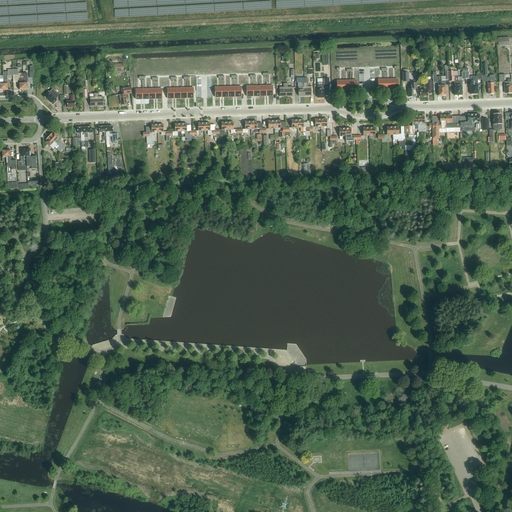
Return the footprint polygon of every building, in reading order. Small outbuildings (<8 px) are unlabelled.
[(498,35),(499,46),(510,45),(509,38),(508,34),(498,35)] [(7,76),(13,76),(13,70),(8,70),(8,72),(3,72),(3,79),(4,91),(8,90),(7,76)] [(458,81),(458,77),(453,77),(453,71),(449,71),(449,77),(449,82),(454,82),(455,88),(454,89),(454,91),(454,96),(459,96),(458,81)] [(477,76),(476,77),(474,77),(474,94),(478,94),(478,85),(478,80),(482,80),(482,73),(480,73),(480,72),(477,72),(477,74),(477,76)] [(420,97),(428,96),(428,94),(432,94),(432,82),(426,82),(426,91),(420,91),(420,97)] [(417,89),(417,86),(416,83),(410,83),(410,87),(410,89),(408,89),(408,97),(415,97),(414,89),(417,89)] [(122,94),(119,95),(120,100),(121,100),(122,105),(123,105),(124,105),(125,105),(126,105),(127,104),(126,100),(126,94),(131,93),(131,87),(121,89),(122,94)] [(49,92),(44,97),(53,105),(58,100),(56,99),(59,96),(52,90),(50,92),(49,92)] [(71,101),(67,101),(67,108),(75,107),(75,95),(71,95),(71,101)] [(452,115),(446,116),(446,129),(454,128),(460,128),(460,123),(452,123),(452,115)] [(463,128),(465,128),(474,127),(474,123),(473,115),(467,115),(468,123),(463,123),(463,128)] [(432,139),(439,139),(439,129),(446,129),(446,116),(440,116),(440,123),(432,124),(432,139)] [(234,122),(228,123),(228,130),(231,130),(231,134),(236,134),(236,130),(234,130),(234,122)] [(248,130),(251,130),(251,122),(245,122),(245,129),(243,129),(243,134),(248,134),(248,130)] [(216,135),(216,130),(213,130),(213,131),(210,131),(210,123),(204,123),(204,131),(208,131),(208,133),(213,133),(213,135),(216,135)] [(175,132),(173,132),(173,136),(178,136),(178,132),(181,132),(181,124),(175,124),(175,132)] [(405,139),(405,135),(405,128),(401,128),(401,135),(399,135),(399,127),(393,127),(393,135),(393,140),(405,140),(405,139)] [(412,127),(405,128),(405,135),(408,134),(408,139),(414,139),(414,134),(412,134),(412,130),(412,127)] [(357,140),(357,136),(354,136),(352,136),(351,129),(345,129),(345,137),(346,142),(354,141),(354,140),(356,140),(357,140)] [(52,134),(49,137),(54,142),(56,139),(59,142),(61,139),(59,137),(54,133),(53,134),(52,134)] [(63,149),(54,142),(49,137),(46,140),(47,141),(46,142),(50,146),(53,149),(56,146),(58,148),(57,149),(60,152),(63,149)] [(18,166),(27,166),(27,164),(26,150),(22,150),(22,157),(21,157),(21,161),(18,161),(18,166)] [(27,164),(27,166),(32,166),(32,170),(37,170),(37,157),(31,157),(31,150),(26,150),(27,164)] [(7,162),(7,165),(7,168),(11,168),(11,170),(17,170),(16,161),(11,161),(11,151),(7,151),(7,162)] [(473,168),(473,161),(473,159),(462,160),(462,169),(473,168)] [(420,165),(413,165),(408,165),(408,173),(420,172),(420,165)] [(75,184),(75,174),(71,174),(72,181),(70,181),(70,182),(67,182),(64,182),(58,182),(58,185),(64,185),(75,184)]
